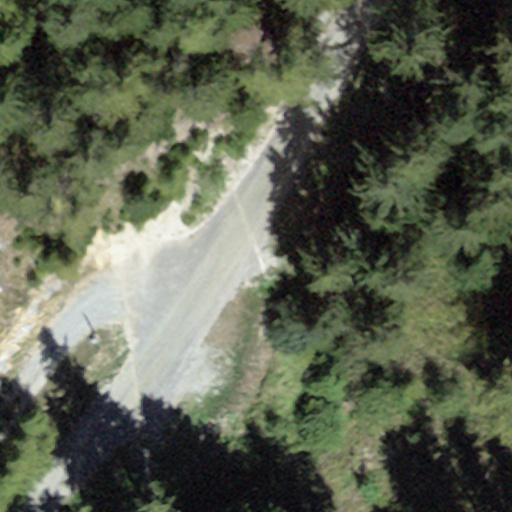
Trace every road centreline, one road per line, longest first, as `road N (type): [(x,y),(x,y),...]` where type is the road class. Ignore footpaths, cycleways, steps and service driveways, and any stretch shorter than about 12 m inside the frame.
road 1 (track): [(45,511),(199,301),(365,0)]
road 2 (track): [(0,420),(73,321),(199,301)]
